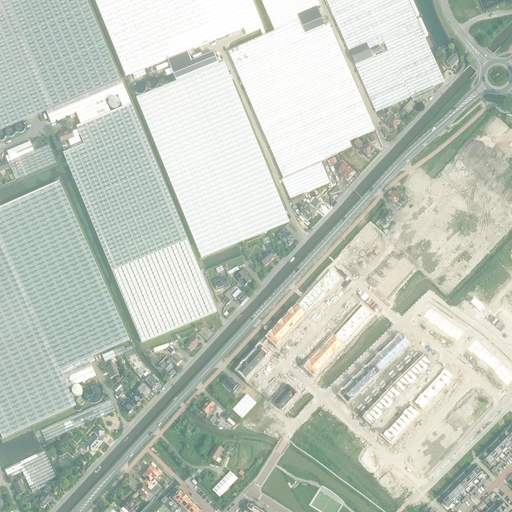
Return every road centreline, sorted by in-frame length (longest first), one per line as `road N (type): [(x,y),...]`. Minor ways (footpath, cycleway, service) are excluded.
road 1 (unclassified): [(52,511),(457,75)]
road 2 (primary): [(77,511),(400,160),(462,105)]
